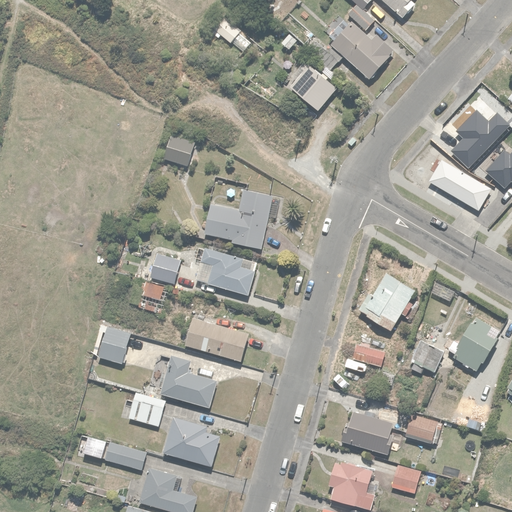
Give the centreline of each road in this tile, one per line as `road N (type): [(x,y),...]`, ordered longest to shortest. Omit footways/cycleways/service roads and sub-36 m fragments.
road 1 (residential): [(354,188),(259,511)]
road 2 (residential): [(508,0),(376,147),(354,188)]
road 3 (residential): [(511,280),(354,188)]
